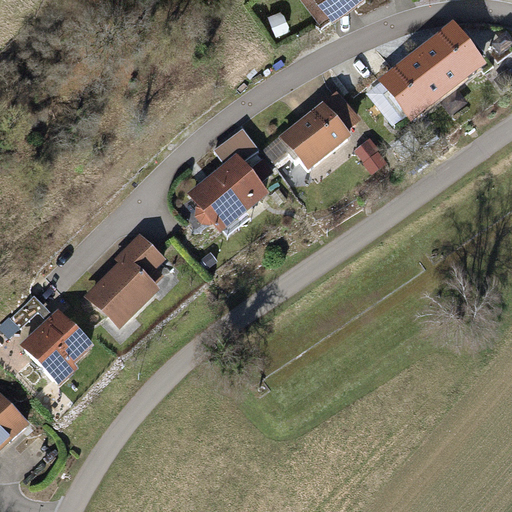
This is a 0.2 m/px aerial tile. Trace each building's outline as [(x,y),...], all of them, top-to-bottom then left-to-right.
[(360,0),(314,0),(328,17),(339,8),(343,14),(360,0)] [(426,52),(458,93),(493,65),(461,24),(426,52)] [(458,93),(426,52),(391,80),(423,120),(458,93)] [(511,91),(511,71),(509,68),(497,79),(509,94),(511,91)] [(368,127),(344,96),(293,135),(321,171),(362,140),(358,135),(368,127)] [(385,160),(374,147),(363,155),(374,169),(385,160)] [(275,195),(242,157),(199,193),(232,232),(275,195)] [(174,266),(147,239),(122,264),(126,268),(97,296),(130,329),(167,293),(157,283),(174,266)] [(51,312),(40,300),(16,321),(26,333),(51,312)] [(100,350),(66,314),(30,348),(69,389),(87,371),(83,367),(100,350)] [(0,462),(35,428),(0,392),(0,462)]
